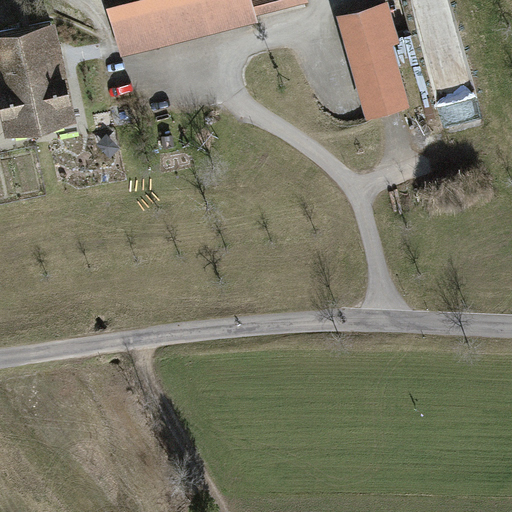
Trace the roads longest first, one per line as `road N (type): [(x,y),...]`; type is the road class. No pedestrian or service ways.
road 1 (unclassified): [(0,356),(319,322),(511,323)]
road 2 (track): [(141,341),(143,370),(221,511)]
